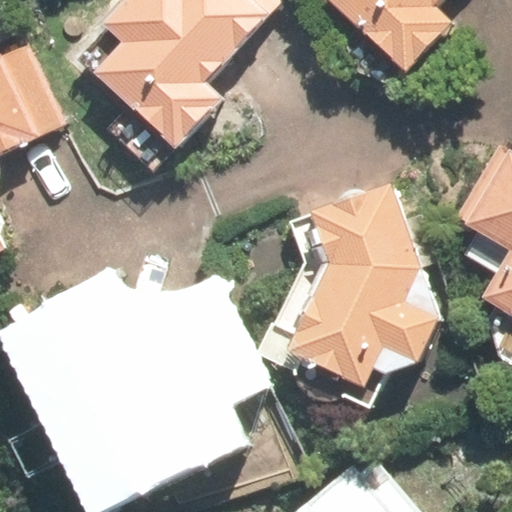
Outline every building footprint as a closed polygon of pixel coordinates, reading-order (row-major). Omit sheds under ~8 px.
[(249,2),(245,0),(146,0),(89,88),(161,135),(249,2)] [(326,0),(395,54),(438,0),(326,0)] [(0,164),(67,110),(10,43),(0,51),(0,164)] [(511,323),(511,166),(448,187),(493,329),(511,323)] [(325,192),(292,340),(370,357),(403,209),(325,192)] [(179,258),(21,346),(84,459),(242,370),(179,258)] [(401,511),(348,448),(270,511),(401,511)]
